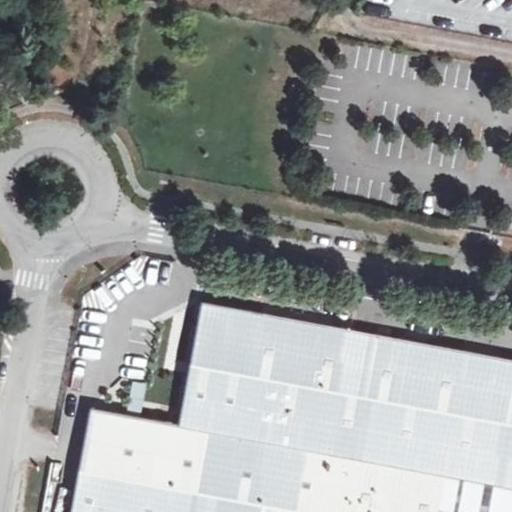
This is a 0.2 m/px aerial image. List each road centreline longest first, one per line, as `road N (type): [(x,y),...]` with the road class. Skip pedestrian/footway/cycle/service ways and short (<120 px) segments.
road 1 (unclassified): [(95,215),(511,281)]
road 2 (unclassified): [(0,467),(41,244)]
road 3 (unclassified): [(95,215),(100,179),(81,148),(47,136),(13,147),(0,161)]
